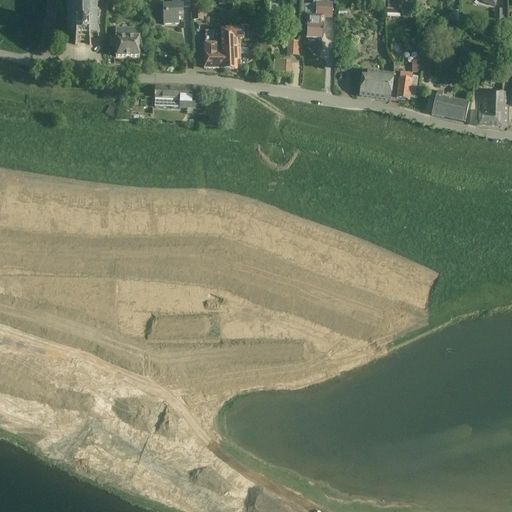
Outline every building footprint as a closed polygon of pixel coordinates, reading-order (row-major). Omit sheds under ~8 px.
[(66,0),(67,35),(66,36),(67,37),(69,36),(75,36),(74,37),(75,37),(75,42),(73,44),(75,45),(77,43),(88,43),(90,45),(91,44),(89,42),(89,37),(97,37),(98,38),(99,36),(98,34),(97,0),(66,0)] [(191,8),(190,0),(182,0),(183,2),(172,2),(172,7),(163,7),(164,25),(179,24),(179,18),(183,18),(183,15),(183,8),(191,8)] [(415,3),(415,0),(390,0),(391,1),(388,1),(387,9),(399,10),(399,4),(415,3)] [(204,21),(203,1),(192,1),(192,22),(204,21)] [(315,40),(323,40),(324,26),(323,26),(324,18),(332,18),(332,3),(317,3),(316,17),(306,16),(305,26),(307,26),(307,39),(308,39),(308,41),(315,42),(315,40)] [(504,20),(504,10),(494,10),(494,20),(504,20)] [(431,13),(420,13),(420,22),(431,22),(431,13)] [(289,27),(285,30),(292,39),(296,36),(289,27)] [(139,58),(139,29),(116,30),(116,58),(139,58)] [(221,31),(221,49),(236,49),(236,41),(246,41),(246,30),(221,31)] [(439,37),(423,36),(423,47),(439,47),(439,37)] [(204,70),(222,69),(221,54),(219,54),(219,47),(218,47),(217,38),(205,38),(205,48),(204,70)] [(288,44),(287,57),(298,58),(299,45),(288,44)] [(221,49),(221,54),(222,69),(237,69),(236,49),(221,49)] [(273,60),(272,73),(284,73),(284,67),(285,60),(273,60)] [(412,61),(412,71),(420,71),(420,61),(412,61)] [(394,76),(368,73),(366,82),(361,81),(359,98),(390,102),(394,76)] [(410,98),(414,99),(416,87),(411,87),(413,75),(400,73),(397,99),(409,101),(410,98)] [(192,89),(155,88),(154,108),(180,109),(194,110),(195,100),(191,100),(192,89)] [(432,116),(465,123),(468,105),(441,99),(443,93),(437,92),(432,116)] [(506,128),(508,94),(483,93),(481,127),(506,128)] [(109,106),(105,114),(113,118),(117,110),(109,106)]
